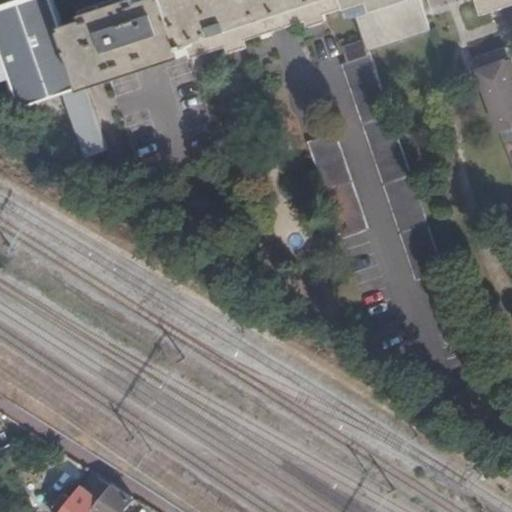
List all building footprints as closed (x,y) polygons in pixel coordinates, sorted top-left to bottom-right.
[(10,58),(16,75),(26,104),(68,91),(86,83),(67,27),(57,0),(19,0),(0,6),(0,29),(9,54),(10,58)] [(191,53),(173,0),(169,0),(147,6),(144,0),(137,0),(90,15),(91,20),(67,27),(86,83),(111,75),(129,131),(145,180),(178,169),(225,154),(210,108),(191,53)] [(353,0),(173,0),(191,53),(273,27),(311,15),(354,1),(353,0)] [(353,0),(354,1),(366,39),(371,49),(431,29),(422,0),(353,0)] [(511,0),(477,0),(482,12),(511,1),(511,0)] [(0,56),(9,54),(0,29),(0,56)] [(379,77),(371,49),(366,39),(348,45),(352,60),(346,63),(369,132),(421,280),(447,272),(418,186),(379,77)] [(511,57),(511,58),(508,52),(497,56),(493,46),(469,54),(491,113),(511,171),(511,57)] [(16,75),(10,58),(0,61),(7,77),(16,75)] [(86,83),(68,91),(80,126),(90,154),(110,148),(95,108),(86,83)] [(368,230),(335,134),(310,141),(343,237),(368,230)] [(114,165),(82,175),(106,186),(127,196),(114,165)] [(114,485),(95,473),(88,484),(96,489),(93,493),(86,487),(66,511),(94,511),(95,511),(114,485)] [(121,511),(133,497),(114,485),(95,511),(121,511)] [(156,511),(143,503),(137,511),(156,511)]
